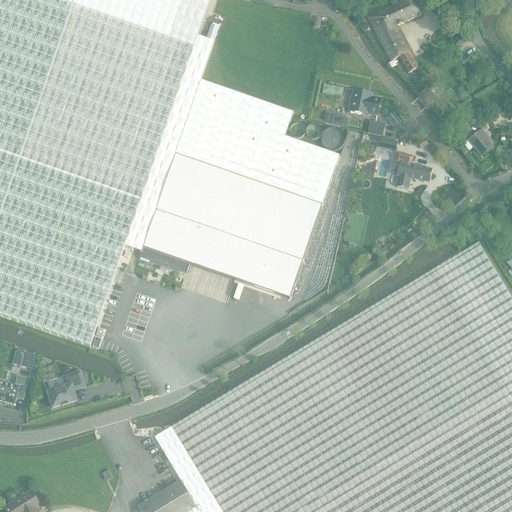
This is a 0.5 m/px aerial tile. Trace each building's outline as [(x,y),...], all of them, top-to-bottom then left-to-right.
[(339,157),(285,138),(293,114),(201,82),(214,43),(198,38),(201,28),(210,0),(0,0),(0,315),(91,347),(125,247),(142,253),(140,259),(186,275),(189,265),(290,300),(301,267),(339,157)] [(368,18),(377,36),(396,26),(397,28),(421,16),(413,0),(398,0),(391,4),(392,8),(368,18)] [(322,19),(315,17),(313,28),(320,29),(322,19)] [(418,69),(397,28),(396,26),(377,36),(390,62),(398,58),(407,74),(418,69)] [(428,90),(420,96),(430,107),(444,94),(436,86),(430,91),(428,90)] [(351,98),(349,105),(350,105),(348,113),(369,117),(369,116),(377,118),(381,100),(366,97),(367,94),(353,91),(352,99),(351,98)] [(326,113),(324,124),(331,126),(344,129),(346,117),(326,113)] [(451,116),(443,120),(448,130),(456,126),(451,116)] [(385,125),(370,123),(368,135),(383,138),(385,125)] [(481,158),(493,148),(485,138),(486,137),(481,131),(474,137),(470,133),(465,137),(469,141),(468,142),(481,158)] [(381,139),(379,148),(396,152),(397,143),(381,139)] [(409,188),(411,178),(431,182),(434,169),(413,165),(414,155),(399,152),(396,162),(400,163),(398,175),(400,175),(398,186),(409,188)] [(511,511),(511,301),(478,245),(156,439),(198,508),(200,511),(511,511)] [(99,329),(96,336),(102,339),(105,331),(99,329)] [(96,338),(93,348),(98,350),(102,340),(96,338)] [(24,355),(21,367),(35,370),(39,357),(25,353),(24,355)] [(66,387),(48,393),(53,409),(62,406),(62,408),(68,406),(68,405),(77,402),(74,391),(85,388),(80,373),(63,378),(66,387)] [(0,402),(15,406),(17,399),(23,401),(27,388),(29,380),(18,377),(15,387),(4,385),(3,383),(0,382),(0,402)] [(181,484),(139,509),(141,511),(200,511),(198,508),(196,509),(181,484)] [(7,508),(8,511),(35,511),(42,508),(34,495),(17,505),(15,503),(7,508)]
